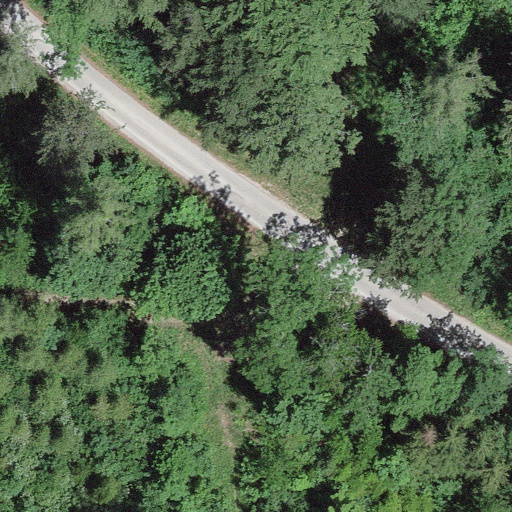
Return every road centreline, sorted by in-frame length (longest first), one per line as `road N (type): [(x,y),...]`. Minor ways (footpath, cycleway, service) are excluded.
road 1 (unclassified): [(511,369),(368,286),(129,122),(0,7)]
road 2 (track): [(368,286),(230,315),(0,302)]
